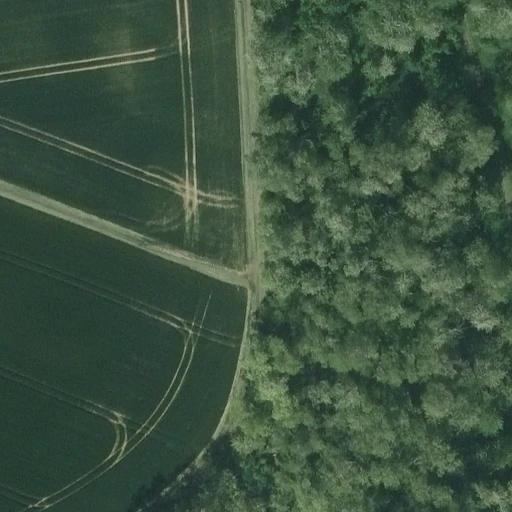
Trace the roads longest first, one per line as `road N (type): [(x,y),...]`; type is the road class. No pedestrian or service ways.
road 1 (track): [(111,511),(200,460),(267,294),(244,0)]
road 2 (track): [(0,191),(267,294)]
